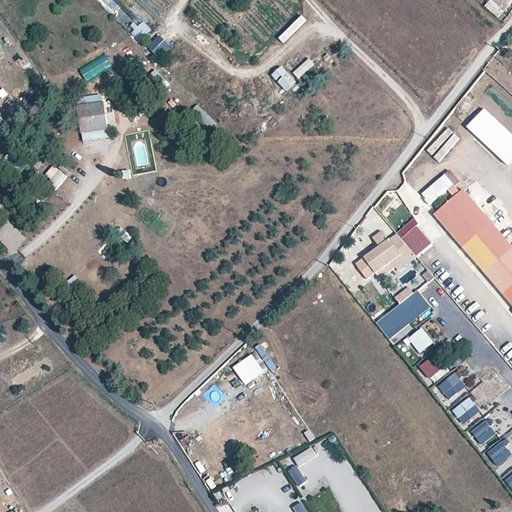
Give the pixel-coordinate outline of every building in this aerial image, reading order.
[(121,0),(99,0),(138,43),(151,32),(121,0)] [(499,18),(511,3),(511,0),(490,0),(485,6),(499,18)] [(159,35),(147,48),(158,58),(170,45),(159,35)] [(107,55),(80,69),(87,83),(114,69),(107,55)] [(294,73),(299,79),(315,64),(309,58),(294,73)] [(282,66),(271,76),(288,94),(299,83),(282,66)] [(109,130),(105,103),(78,107),(83,134),(109,130)] [(190,117),(212,131),(219,121),(196,106),(190,117)] [(511,133),(485,109),(479,115),(498,131),(492,138),(511,155),(511,133)] [(54,165),(44,176),(58,188),(68,177),(54,165)] [(124,179),(132,179),(131,170),(123,171),(124,179)] [(446,175),(423,195),(427,199),(426,200),(429,204),(453,183),(446,175)] [(511,245),(464,190),(435,214),(511,303),(511,245)] [(401,236),(410,227),(389,203),(379,212),(401,236)] [(378,245),(388,239),(383,230),(373,236),(378,245)] [(398,234),(364,258),(377,275),(393,264),(397,269),(399,272),(418,257),(398,234)] [(424,238),(415,241),(419,253),(428,250),(424,238)] [(73,288),(83,278),(100,296),(114,283),(92,260),(68,283),(73,288)] [(393,264),(377,275),(381,280),(397,269),(393,264)] [(430,270),(423,276),(429,283),(436,277),(430,270)] [(396,298),(401,305),(414,294),(410,288),(396,298)] [(372,316),(375,321),(383,316),(380,311),(372,316)] [(420,355),(435,342),(422,327),(407,340),(420,355)] [(421,368),(433,382),(452,365),(440,352),(421,368)] [(252,388),(269,377),(264,370),(256,376),(254,372),(245,378),(252,388)] [(439,384),(449,400),(467,390),(457,373),(439,384)] [(286,412),(294,407),(288,397),(293,395),(286,384),(274,392),(286,412)] [(452,412),(463,426),(481,411),(470,397),(452,412)] [(483,447),(511,426),(511,418),(503,406),(470,428),(483,447)] [(496,466),(511,456),(511,451),(506,440),(487,451),(496,466)] [(312,447),(294,458),(299,466),(317,456),(312,447)] [(313,457),(340,511),(379,511),(356,463),(337,472),(326,451),(313,457)] [(299,487),(307,481),(296,465),(287,471),(299,487)] [(242,480),(224,488),(235,511),(238,511),(254,505),(242,480)] [(308,511),(303,502),(293,507),(295,511),(308,511)]
